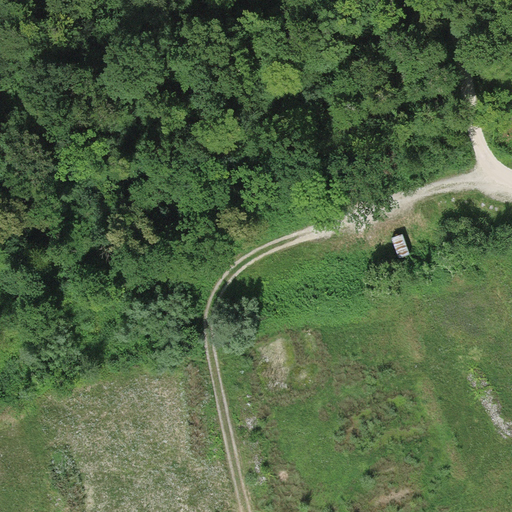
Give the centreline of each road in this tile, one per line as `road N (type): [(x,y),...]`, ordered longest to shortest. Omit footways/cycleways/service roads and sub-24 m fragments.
road 1 (track): [(496,169),(378,204),(250,258),(226,279),(212,300),(209,335),(250,511)]
road 2 (track): [(496,169),(478,139),(446,0)]
